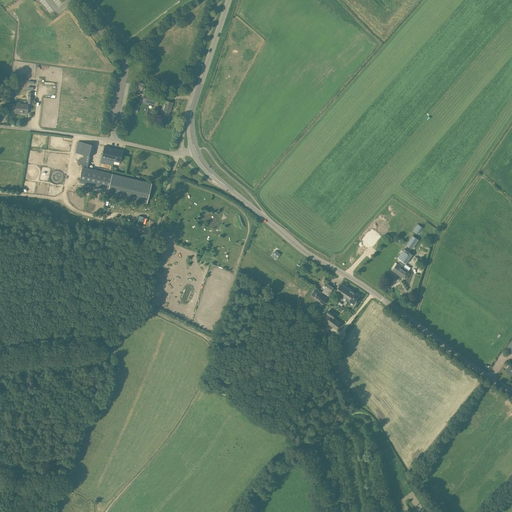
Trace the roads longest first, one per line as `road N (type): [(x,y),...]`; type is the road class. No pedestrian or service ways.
road 1 (tertiary): [(511,392),(302,250),(211,174),(194,149)]
road 2 (unclassified): [(0,126),(170,153),(194,149)]
road 3 (track): [(145,309),(87,356),(0,368)]
road 4 (tertiary): [(194,149),(190,115),(229,0)]
